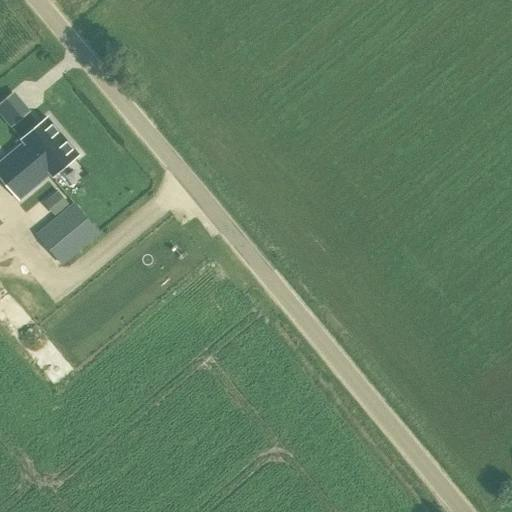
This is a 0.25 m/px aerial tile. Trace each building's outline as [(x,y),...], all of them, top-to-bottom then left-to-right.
[(0,100),(0,144),(1,145),(22,128),(0,100)] [(74,158),(81,152),(50,115),(43,121),(31,131),(24,136),(27,140),(0,161),(0,170),(21,196),(52,171),(54,174),(55,174),(74,158)] [(58,191),(48,200),(59,213),(70,205),(58,191)] [(62,264),(99,233),(75,204),(38,235),(62,264)] [(229,286),(218,270),(142,321),(153,337),(229,286)] [(0,397),(7,408),(31,392),(0,346),(0,397)] [(83,370),(61,384),(73,402),(95,389),(83,370)]
